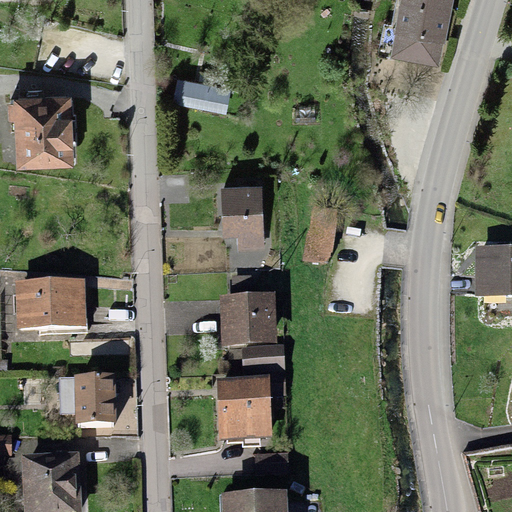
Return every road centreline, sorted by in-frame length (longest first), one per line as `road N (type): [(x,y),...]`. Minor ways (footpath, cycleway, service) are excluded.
road 1 (secondary): [(487,0),(426,249),(426,394),(447,511)]
road 2 (residential): [(142,0),(157,511)]
